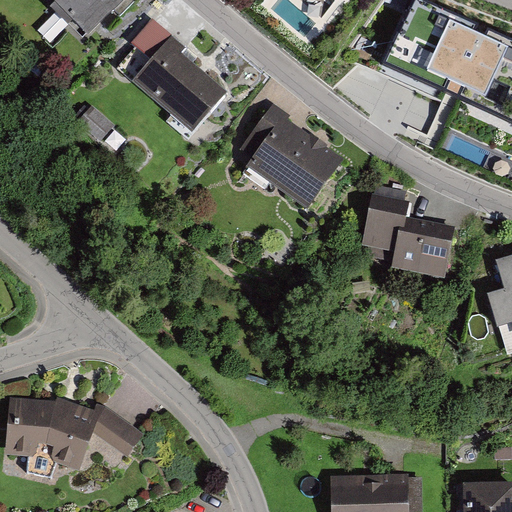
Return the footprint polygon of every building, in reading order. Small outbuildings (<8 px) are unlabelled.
[(119,0),(43,0),(78,38),(119,0)] [(511,68),(511,40),(419,0),(414,0),(382,74),(427,94),(433,81),(494,108),(511,68)] [(182,51),(168,38),(127,83),(183,135),(218,98),(176,59),(182,51)] [(333,166),(270,114),(245,143),(254,151),(242,166),(296,211),(333,166)] [(362,252),(396,258),(392,274),(445,285),(456,231),(403,221),(406,208),(372,202),(362,252)] [(511,259),(494,264),(511,336),(511,259)] [(134,433),(102,408),(93,416),(48,397),(47,404),(9,402),(0,444),(0,450),(38,455),(73,470),(83,432),(119,458),(134,433)] [(404,511),(405,478),(325,478),(325,511),(404,511)] [(511,511),(511,486),(454,488),(454,511),(511,511)]
